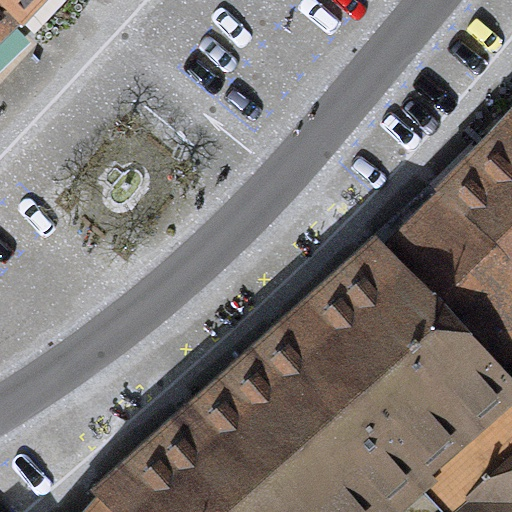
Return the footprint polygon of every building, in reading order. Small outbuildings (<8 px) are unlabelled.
[(0,0),(0,8),(13,22),(34,0),(0,0)] [(0,35),(13,22),(0,8),(0,35)] [(511,161),(504,153),(452,207),(511,268),(511,161)] [(511,268),(452,207),(396,259),(390,252),(387,254),(501,373),(511,361),(511,268)] [(511,511),(511,383),(501,373),(387,254),(382,259),(384,261),(300,337),(299,336),(256,375),(254,373),(248,378),(250,380),(208,418),(206,415),(200,420),(202,422),(111,503),(110,501),(104,506),(106,510),(108,511),(511,511)]
